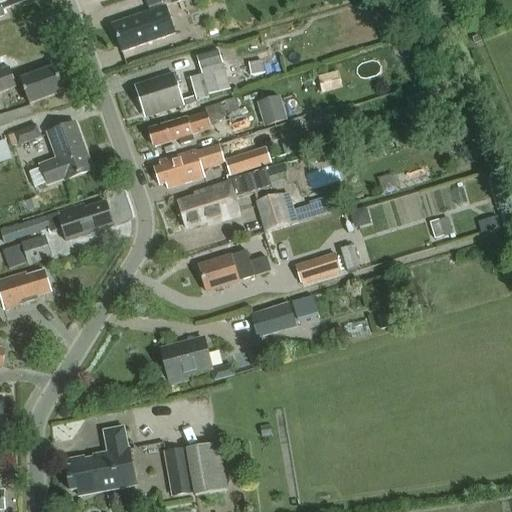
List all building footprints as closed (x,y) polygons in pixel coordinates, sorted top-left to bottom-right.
[(0,0),(0,12),(27,3),(25,0),(0,0)] [(145,0),(150,14),(114,27),(123,54),(175,36),(166,9),(192,0),(145,0)] [(218,53),(197,59),(203,78),(191,81),(198,103),(209,100),(209,98),(230,92),(218,53)] [(263,62),(249,64),(251,77),(265,75),(263,62)] [(56,69),(22,82),(31,107),(65,94),(56,69)] [(12,71),(0,74),(0,95),(18,90),(12,71)] [(184,108),(175,77),(136,89),(146,120),(184,108)] [(289,122),(281,98),(260,104),(268,129),(289,122)] [(194,138),(213,132),(207,116),(189,122),(188,120),(150,132),(151,135),(149,138),(151,144),(154,145),(155,149),(180,142),(181,148),(195,143),(194,138)] [(47,186),(48,188),(94,172),(77,126),(49,136),(58,161),(40,167),(42,171),(31,175),(36,190),(47,186)] [(19,146),(41,138),(37,127),(14,135),(19,146)] [(332,128),(314,135),(319,148),(337,141),(332,128)] [(287,157),(313,149),(308,135),(293,140),(295,145),(284,148),(287,157)] [(220,148),(198,154),(197,153),(160,164),(161,169),(155,171),(161,188),(166,187),(168,191),(206,180),(204,173),(226,166),(220,148)] [(268,150),(227,162),(232,177),(272,165),(268,150)] [(209,226),(240,217),(236,204),(270,194),(264,174),(229,184),(230,187),(196,197),(197,200),(180,205),(187,230),(208,224),(209,226)] [(451,184),(357,210),(363,234),(458,208),(451,184)] [(259,205),(268,235),(294,227),(286,197),(259,205)] [(36,199),(26,202),(30,214),(40,210),(36,199)] [(336,199),(311,206),(312,209),(315,218),(315,220),(340,213),(336,199)] [(87,211),(86,207),(48,219),(48,220),(17,230),(20,239),(51,229),(53,235),(62,232),(66,244),(115,228),(107,204),(87,211)] [(310,207),(294,211),(297,223),(298,225),(314,220),(313,219),(310,207)] [(455,215),(435,221),(440,238),(460,231),(455,215)] [(498,218),(478,224),(481,234),(501,228),(498,218)] [(10,233),(2,235),(5,244),(12,242),(10,233)] [(3,253),(9,272),(27,266),(28,268),(52,260),(44,239),(21,246),(21,247),(3,253)] [(355,248),(342,252),(349,275),(361,271),(355,248)] [(251,264),(248,253),(199,269),(207,294),(272,273),(267,259),(251,264)] [(337,257),(296,269),(301,287),(342,275),(337,257)] [(25,275),(0,282),(0,305),(3,305),(6,313),(40,302),(38,298),(51,294),(45,274),(44,272),(26,278),(25,275)] [(290,306),(252,317),(259,341),(297,330),(290,306)] [(204,341),(162,352),(171,387),(189,382),(188,378),(212,371),(204,341)] [(270,427),(260,428),(262,438),(271,437),(270,427)] [(79,491),(80,498),(137,487),(130,450),(129,450),(125,429),(104,433),(108,454),(71,461),(73,468),(67,469),(71,493),(79,491)] [(196,497),(228,492),(219,444),(188,450),(196,497)] [(186,450),(164,454),(167,469),(188,465),(186,450)] [(122,497),(110,499),(113,511),(125,509),(122,497)]
